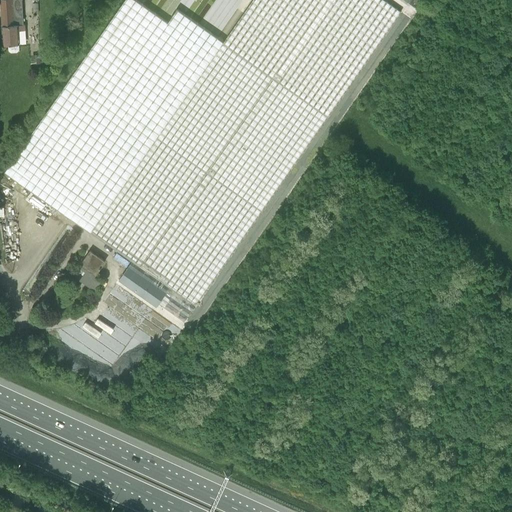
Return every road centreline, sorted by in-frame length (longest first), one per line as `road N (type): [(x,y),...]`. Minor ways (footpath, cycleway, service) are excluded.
road 1 (motorway): [(241,511),(0,402)]
road 2 (motorway): [(0,425),(189,511)]
